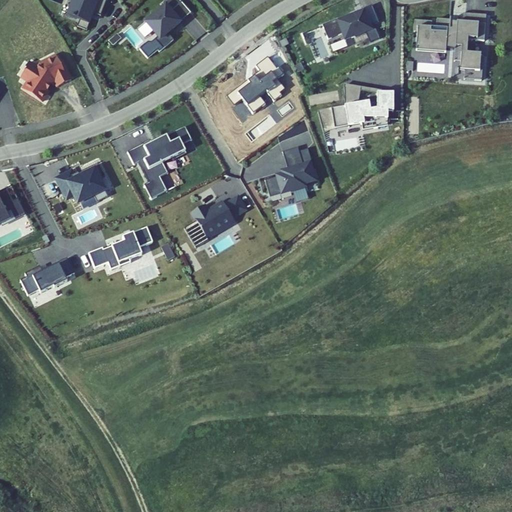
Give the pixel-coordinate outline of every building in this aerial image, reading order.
[(80,21),(77,28),(86,31),(92,18),(88,17),(93,6),(103,10),(107,1),(104,0),(73,0),(67,16),(80,21)] [(182,4),(178,0),(168,0),(163,5),(165,8),(146,24),(158,38),(155,41),(163,50),(173,41),(168,35),(180,24),(171,13),(182,4)] [(171,13),(180,24),(191,15),(182,4),(171,13)] [(336,21),(322,26),(328,40),(342,35),(345,41),(355,37),(355,39),(366,35),(366,33),(371,31),(369,27),(379,24),(372,6),(362,10),(363,13),(337,23),(336,21)] [(469,39),(485,41),(487,15),(464,13),(464,25),(451,24),(451,20),(438,19),(437,28),(432,28),(433,21),(416,20),(415,31),(422,32),(421,51),(436,52),(436,47),(456,49),(455,61),(466,62),(465,79),(482,80),(484,57),(467,56),(469,39)] [(63,62),(60,64),(56,57),(43,63),(40,65),(38,68),(30,63),(21,78),(28,82),(23,90),(45,103),(56,87),(57,88),(73,80),(63,62)] [(248,80),(226,91),(231,101),(239,98),(246,114),(261,106),(257,98),(264,94),(270,105),(278,101),(277,98),(283,96),(277,85),(285,81),(280,72),(278,74),(272,61),(258,68),(261,73),(255,77),(256,78),(249,82),(248,80)] [(344,108),(358,106),(360,93),(377,97),(377,95),(394,95),(394,94),(386,94),(345,87),(344,92),(342,93),(344,108)] [(394,113),(394,95),(377,95),(377,97),(377,111),(371,112),(370,104),(358,106),(344,108),(331,110),(335,130),(362,126),(363,132),(378,130),(378,124),(388,124),(388,113),(394,113)] [(322,135),(335,130),(331,110),(319,115),(322,135)] [(151,140),(128,153),(135,166),(139,164),(149,184),(161,178),(169,174),(163,163),(174,158),(176,161),(188,155),(183,146),(193,141),(186,127),(165,137),(167,140),(154,146),(151,140)] [(283,152),(287,168),(303,163),(310,161),(307,149),(299,152),(298,148),(283,152)] [(306,188),(305,185),(317,181),(310,161),(303,163),(287,168),(280,170),(282,175),(265,180),(271,198),(306,188)] [(70,171),(55,178),(65,199),(73,195),(76,203),(92,195),(96,202),(107,197),(96,176),(100,174),(95,165),(82,171),(84,174),(79,176),(77,172),(72,175),(70,171)] [(168,192),(161,178),(149,184),(145,186),(152,201),(168,192)] [(18,199),(13,202),(7,189),(0,191),(0,226),(20,217),(25,214),(18,199)] [(184,229),(196,249),(236,225),(233,220),(249,211),(239,195),(224,204),(222,201),(209,209),(207,205),(193,214),(195,218),(197,222),(184,229)] [(103,248),(89,254),(95,269),(109,264),(111,271),(121,267),(119,262),(129,258),(130,260),(143,255),(140,248),(153,243),(148,228),(123,238),(125,242),(104,250),(103,248)] [(130,260),(129,258),(119,262),(121,267),(131,263),(130,260)] [(66,279),(75,274),(67,259),(48,268),(49,269),(43,272),(40,267),(25,274),(27,278),(21,281),(28,296),(39,291),(41,294),(54,287),(55,289),(68,282),(66,279)]
